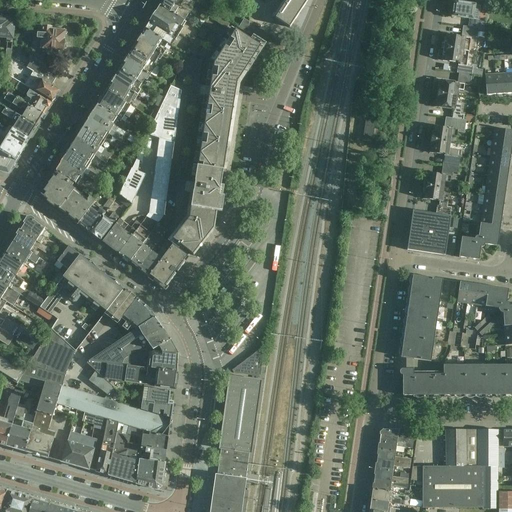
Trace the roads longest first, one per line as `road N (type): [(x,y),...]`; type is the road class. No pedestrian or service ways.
road 1 (residential): [(393,258),(430,0)]
road 2 (tertiary): [(178,511),(198,367),(173,309)]
road 3 (tertiary): [(20,194),(127,16)]
road 4 (residential): [(255,193),(268,128),(320,0)]
road 5 (tertiary): [(173,309),(20,194)]
road 6 (tertiary): [(159,511),(0,465)]
road 7 (residential): [(370,416),(393,258)]
road 8 (residential): [(173,309),(255,193)]
road 9 (residential): [(370,416),(511,415)]
road 10 (residential): [(511,267),(393,258)]
